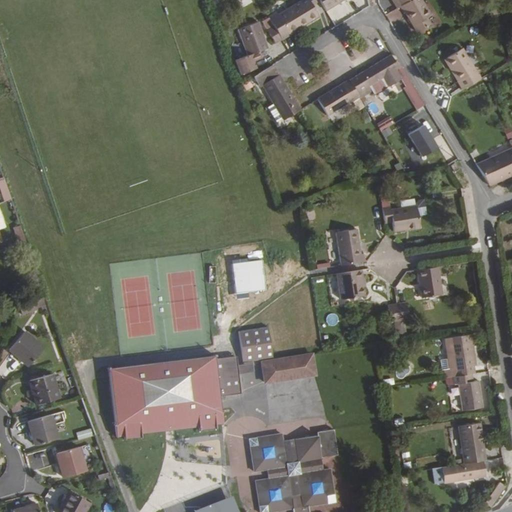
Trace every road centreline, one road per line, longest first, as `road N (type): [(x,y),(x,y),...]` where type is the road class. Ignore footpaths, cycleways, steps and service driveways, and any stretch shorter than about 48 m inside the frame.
road 1 (residential): [(484,207),(381,22)]
road 2 (residential): [(511,399),(490,248)]
